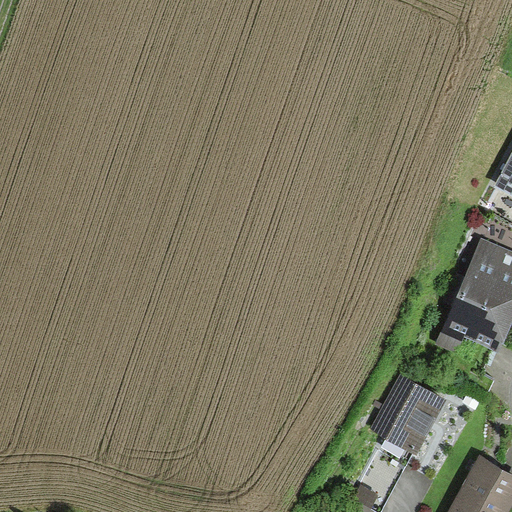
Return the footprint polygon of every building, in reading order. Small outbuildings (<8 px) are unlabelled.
[(511,148),(495,181),(511,190),(511,148)] [(511,253),(483,241),(462,290),(507,309),(511,298),(511,253)] [(462,290),(442,338),(458,345),(465,329),(493,341),(507,309),(462,290)] [(438,396),(402,377),(378,422),(415,441),(438,396)] [(503,511),(511,494),(511,473),(481,458),(453,511),(503,511)]
